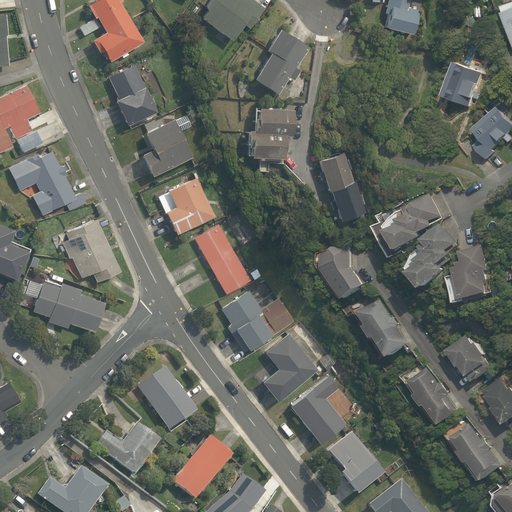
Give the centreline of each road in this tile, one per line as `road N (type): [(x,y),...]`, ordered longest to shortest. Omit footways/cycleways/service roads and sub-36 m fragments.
road 1 (tertiary): [(38,0),(54,77),(165,300)]
road 2 (tertiary): [(165,300),(323,511)]
road 3 (residential): [(77,390),(165,300)]
